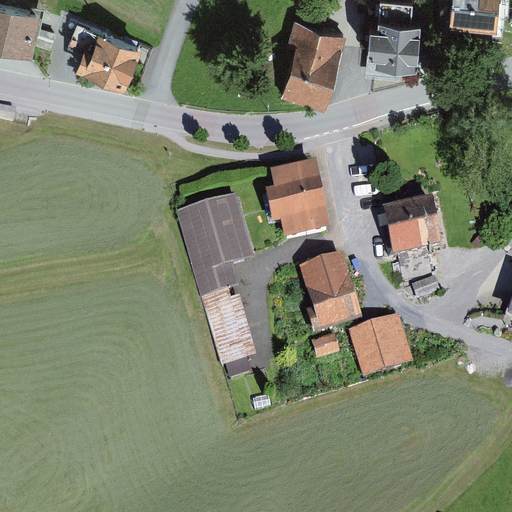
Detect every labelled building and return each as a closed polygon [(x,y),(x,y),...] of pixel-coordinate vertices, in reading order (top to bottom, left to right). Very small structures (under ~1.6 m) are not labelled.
[(412,0),(379,0),(379,18),(368,17),(366,50),(374,51),(373,70),(410,72),(412,51),(418,51),(420,16),(412,15),(412,0)] [(499,0),(448,0),(448,16),(499,18),(499,0)] [(0,4),(0,51),(29,57),(39,13),(0,4)] [(343,37),(295,22),(289,43),(295,45),(281,93),(323,106),(343,37)] [(141,42),(94,26),(79,67),(126,84),(141,42)] [(329,233),(316,168),(274,176),(287,241),(329,233)] [(237,200),(182,216),(200,277),(255,261),(237,200)] [(431,204),(389,211),(396,259),(439,253),(431,204)] [(361,324),(342,260),(305,271),(324,335),(361,324)] [(259,361),(240,297),(207,306),(226,370),(259,361)] [(415,364),(402,320),(355,334),(368,378),(415,364)] [(315,341),(319,358),(343,352),(338,335),(315,341)]
